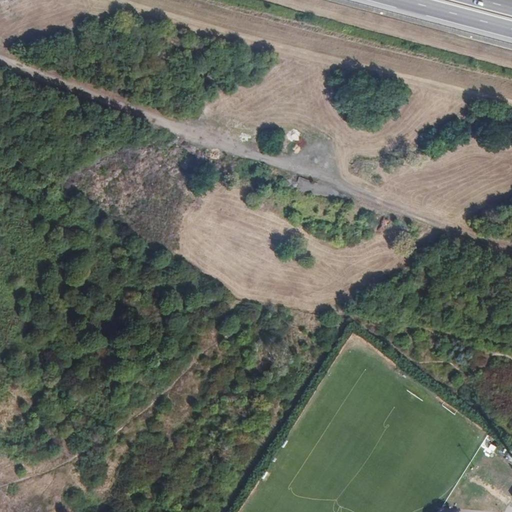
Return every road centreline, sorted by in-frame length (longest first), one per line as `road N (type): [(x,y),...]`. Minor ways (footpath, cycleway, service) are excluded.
road 1 (track): [(511,248),(0,66)]
road 2 (motorway): [(384,0),(511,34)]
